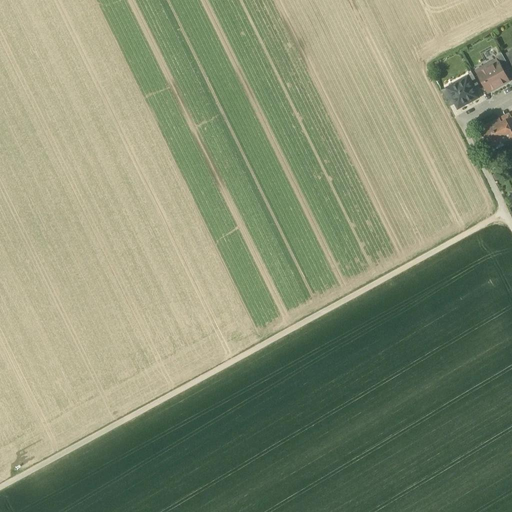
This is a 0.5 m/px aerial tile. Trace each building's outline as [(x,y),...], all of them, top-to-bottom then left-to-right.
[(498,62),(504,73),(510,69),(501,53),(495,57),(497,62),(498,62)] [(478,73),(489,92),(509,81),(504,73),(498,62),(497,62),(478,73)] [(467,77),(473,87),(478,84),(472,73),(466,76),(467,77)] [(455,104),(458,109),(478,98),(473,87),(467,77),(454,84),(455,86),(448,90),(447,90),(455,104)] [(441,91),(449,107),(455,104),(447,90),(448,90),(447,88),(441,91)] [(480,130),(488,146),(500,140),(501,142),(511,136),(511,134),(511,133),(505,120),(501,123),(500,120),(480,130)]
